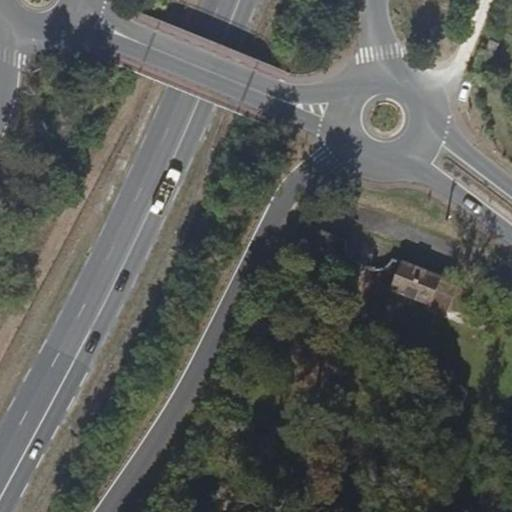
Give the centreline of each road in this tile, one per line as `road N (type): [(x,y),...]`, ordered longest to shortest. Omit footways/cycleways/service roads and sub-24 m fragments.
road 1 (primary): [(231,0),(143,206),(0,487)]
road 2 (primary): [(103,511),(180,392),(287,195),(347,143)]
road 3 (primary): [(83,11),(123,38),(279,104),(340,114)]
road 4 (primary): [(401,157),(511,239)]
